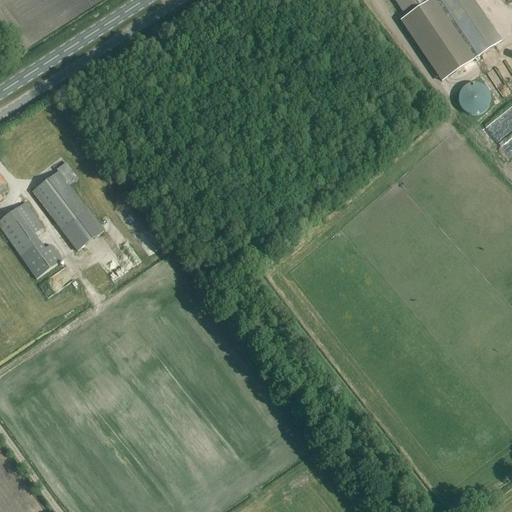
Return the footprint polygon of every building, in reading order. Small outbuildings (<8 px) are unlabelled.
[(500,43),(471,0),(393,0),(406,18),(400,22),(441,82),(500,43)] [(483,87),(480,85),(475,84),(473,84),(470,85),(468,86),(465,87),(463,89),(461,91),(460,93),(459,96),(458,99),(458,102),(459,105),(460,108),(461,111),(463,112),(465,114),(468,115),(470,116),(473,117),(476,117),(478,116),(480,115),(482,114),(484,113),(486,111),(488,109),(489,107),(490,104),(490,102),(490,98),(489,95),(488,93),(487,91),(485,89),(483,87)] [(56,171),(58,173),(32,193),(77,252),(103,232),(69,186),(78,179),(66,164),(56,171)] [(5,186),(6,185),(0,176),(0,200),(2,199),(1,197),(9,192),(5,186)] [(25,204),(0,221),(0,229),(36,281),(62,263),(51,246),(45,251),(34,236),(43,230),(25,204)] [(108,309),(111,312),(119,307),(121,304),(115,294),(119,288),(110,274),(106,277),(103,272),(104,271),(100,265),(105,260),(103,257),(105,254),(86,267),(89,271),(99,279),(101,282),(91,289),(93,292),(102,300),(108,309)] [(39,288),(33,290),(36,300),(43,298),(39,288)] [(120,339),(125,336),(120,328),(115,331),(120,339)]
